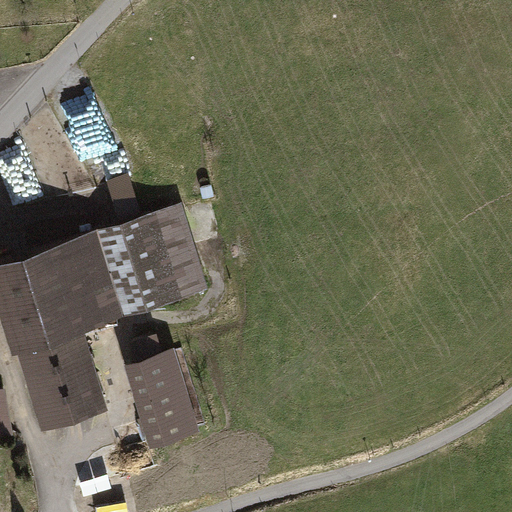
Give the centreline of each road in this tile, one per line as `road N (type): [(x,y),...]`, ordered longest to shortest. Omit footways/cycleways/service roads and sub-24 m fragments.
road 1 (residential): [(511,395),(404,456),(212,511)]
road 2 (residential): [(121,0),(0,130)]
